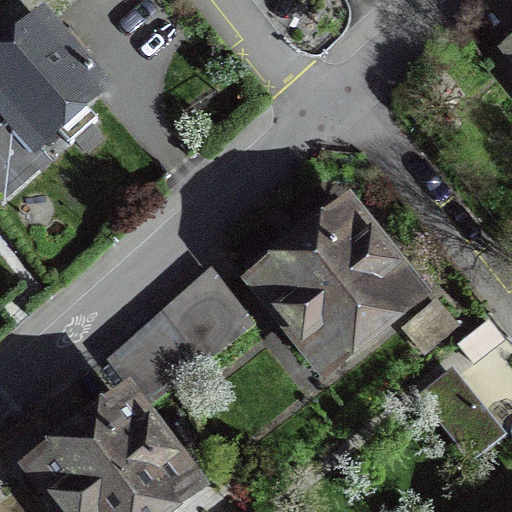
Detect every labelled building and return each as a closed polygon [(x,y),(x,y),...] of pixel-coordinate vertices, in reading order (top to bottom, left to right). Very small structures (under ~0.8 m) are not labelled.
[(0,128),(13,117),(38,145),(56,130),(69,145),(97,121),(83,106),(101,90),(39,21),(0,56),(0,128)] [(293,329),(295,344),(308,360),(324,366),(413,295),(349,216),(346,219),(333,203),(305,224),(312,232),(298,243),(284,255),(277,247),(250,269),(263,285),(260,288),(293,329)] [(161,319),(197,366),(250,325),(211,275),(161,319)] [(409,320),(430,345),(461,321),(440,295),(409,320)] [(197,366),(161,319),(111,364),(144,407),(170,387),(197,366)] [(426,398),(473,457),(500,435),(453,376),(426,398)] [(152,511),(189,485),(128,404),(98,426),(92,418),(76,429),(60,442),(67,450),(37,473),(66,511),(152,511)]
